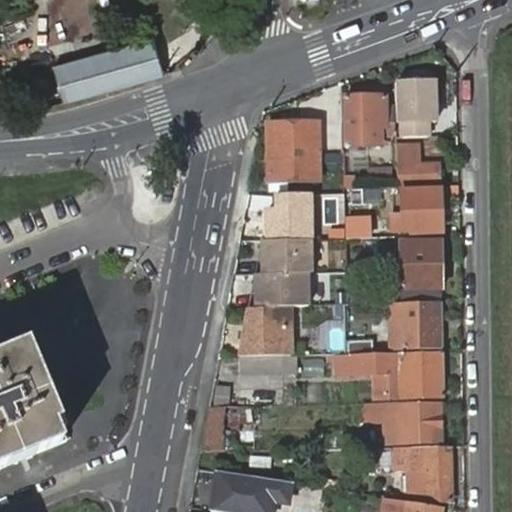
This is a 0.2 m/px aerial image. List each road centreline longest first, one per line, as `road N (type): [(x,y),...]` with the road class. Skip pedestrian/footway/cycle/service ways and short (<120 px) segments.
road 1 (residential): [(455,8),(473,69),(481,511)]
road 2 (tertiary): [(147,511),(217,134),(204,95)]
road 3 (secondary): [(0,141),(121,121),(204,95)]
road 4 (secondary): [(270,72),(455,8)]
